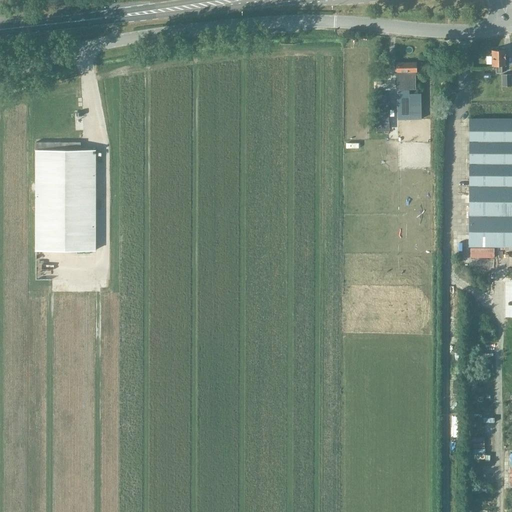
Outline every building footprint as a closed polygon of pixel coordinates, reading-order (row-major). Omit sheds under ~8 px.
[(493,50),(492,66),(496,66),(496,73),(503,73),(503,66),(506,66),(506,50),(493,50)] [(398,63),(399,121),(422,120),(421,94),(411,94),(411,90),(417,90),(417,73),(419,73),(418,62),(398,63)] [(503,74),(503,86),(511,86),(511,74),(503,74)] [(470,246),(511,246),(511,118),(470,118),(470,246)] [(35,143),(37,251),(97,250),(96,150),(81,150),(81,142),(35,143)] [(495,248),(470,248),(470,258),(495,258),(495,248)] [(485,480),(494,480),(494,467),(485,467),(485,480)]
